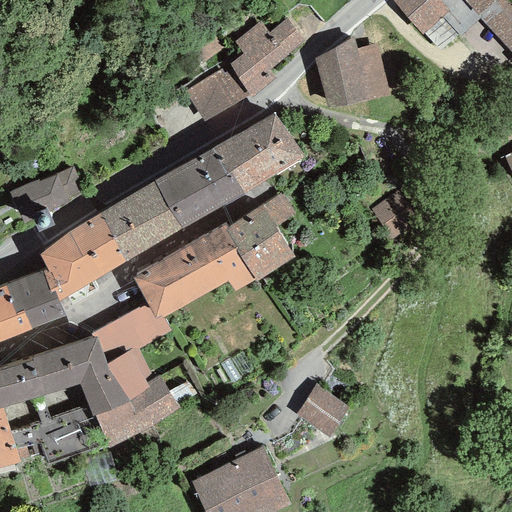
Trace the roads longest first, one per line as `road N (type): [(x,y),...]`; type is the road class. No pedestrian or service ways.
road 1 (tertiary): [(0,262),(256,100),(363,0)]
road 2 (residential): [(0,352),(78,314),(128,269),(274,188)]
